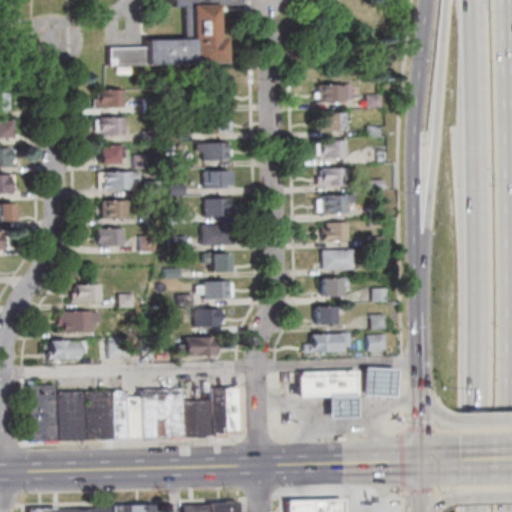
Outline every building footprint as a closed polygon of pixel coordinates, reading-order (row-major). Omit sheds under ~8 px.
[(103,65),(103,47),(140,46),(140,38),(179,37),(178,6),(168,6),(168,0),(234,0),(235,4),(210,5),(210,36),(216,36),(217,62),(204,62),(204,76),(188,77),(188,63),(103,65)] [(307,84),(307,90),(303,90),(303,97),(306,97),(306,101),(331,100),(331,97),(338,97),(338,83),(307,84)] [(194,103),(193,87),(218,87),(218,103),(194,103)] [(88,98),(92,98),(92,89),(116,88),(117,106),(88,107),(88,98)] [(8,91),(0,91),(0,110),(8,110),(8,91)] [(352,93),(353,107),(367,106),(367,93),(352,93)] [(157,97),(172,97),(172,110),(158,110),(157,97)] [(138,113),(138,98),(151,98),(151,112),(138,113)] [(304,128),(333,129),(333,110),(304,110),(304,128)] [(222,122),(222,132),(194,133),(193,115),(219,115),(219,122),(222,122)] [(89,130),(89,119),(94,119),(93,117),(117,116),(118,134),(96,134),(96,130),(89,130)] [(0,136),(9,137),(9,118),(0,118),(0,136)] [(353,124),(353,135),(367,135),(368,125),(353,124)] [(173,126),(173,137),(158,138),(158,126),(173,126)] [(152,139),(138,139),(138,130),(152,130),(152,139)] [(304,138),(333,138),(333,156),(308,156),(308,154),(304,155),(304,138)] [(194,159),(194,141),(219,141),(220,158),(194,159)] [(93,144),(111,143),(112,161),(94,162),(93,144)] [(0,165),(13,165),(13,147),(0,146),(0,165)] [(128,168),(127,154),(144,154),(144,168),(128,168)] [(176,154),(176,166),(161,166),(160,155),(176,154)] [(309,166),(334,166),(334,184),(306,185),(305,175),(309,175),(309,166)] [(195,188),(195,171),(220,170),(221,184),(219,184),(219,188),(195,188)] [(92,172),(132,171),(132,179),(125,179),(125,188),(92,189),(92,172)] [(0,173),(8,173),(9,192),(0,192),(0,173)] [(356,179),(356,190),(370,189),(370,178),(356,179)] [(138,180),(153,180),(154,194),(138,195),(138,180)] [(162,195),(161,185),(177,184),(177,194),(162,195)] [(304,198),(304,211),(308,211),(309,213),(336,212),(336,202),(341,202),(341,193),(309,194),(309,198),(304,198)] [(225,204),(225,215),(196,215),(195,198),(221,197),(221,204),(225,204)] [(121,217),(96,218),(95,200),(120,200),(121,217)] [(0,220),(0,202),(8,202),(9,220),(0,220)] [(356,207),(356,218),(370,218),(370,206),(356,207)] [(177,222),(162,222),(162,209),(177,209),(177,222)] [(154,213),(154,223),(140,223),(140,213),(154,213)] [(356,219),(356,227),(370,227),(370,219),(356,219)] [(310,226),(310,239),(335,239),(334,221),(314,221),(314,226),(310,226)] [(194,243),(193,223),(220,222),(220,235),(223,234),(224,243),(194,243)] [(90,228),(116,227),(116,246),(95,246),(95,241),(91,241),(90,228)] [(134,251),(133,235),(147,235),(147,251),(134,251)] [(162,236),(178,235),(178,249),(162,249),(162,236)] [(357,236),(357,247),(371,246),(371,236),(357,236)] [(310,249),(310,268),(340,268),(340,248),(310,249)] [(193,252),(219,252),(220,270),(203,271),(203,262),(194,262),(193,252)] [(174,278),(157,278),(157,268),(174,268),(174,278)] [(308,277),(309,297),(329,297),(329,286),(334,286),(334,276),(308,277)] [(194,299),(194,282),(220,281),(220,298),(194,299)] [(65,291),(69,291),(69,285),(94,284),(94,301),(66,302),(65,291)] [(358,288),(359,301),(374,301),(374,287),(358,288)] [(112,306),(112,293),(126,293),(126,306),(112,306)] [(169,304),(169,295),(184,295),(184,304),(169,304)] [(311,304),(311,323),(331,323),(331,314),(337,314),(337,304),(311,304)] [(216,327),(194,328),(193,310),(221,310),(222,323),(215,323),(216,327)] [(98,321),(92,322),(92,330),(63,331),(63,311),(98,311),(98,321)] [(364,313),(365,328),(379,328),(378,313),(364,313)] [(306,333),(307,342),(297,342),(298,353),(335,351),(335,345),(344,344),(343,331),(306,333)] [(361,334),(361,351),(380,351),(379,334),(361,334)] [(211,355),(190,355),(190,349),(183,350),(183,337),(211,336),(211,345),(214,345),(215,353),(211,353),(211,355)] [(127,357),(96,358),(96,338),(127,337),(127,357)] [(155,337),(155,351),(143,351),(142,337),(155,337)] [(79,357),(48,358),(48,350),(51,350),(50,340),(85,339),(85,351),(79,352),(79,357)] [(357,393),(357,366),(389,367),(388,394),(357,393)] [(296,371),(297,375),(294,375),(295,395),(351,393),(351,369),(296,371)] [(204,387),(204,399),(205,434),(205,436),(220,435),(220,431),(235,431),(234,386),(204,387)] [(107,437),(78,438),(76,389),(112,388),(113,396),(105,396),(107,437)] [(133,388),(133,395),(134,435),(176,434),(176,399),(176,388),(133,388)] [(76,389),(48,390),(50,439),(78,438),(76,389)] [(324,391),(349,391),(349,395),(350,395),(351,415),(324,416),(323,396),(324,396),(324,391)] [(134,435),(119,435),(119,396),(133,395),(134,435)] [(119,396),(113,396),(105,396),(107,437),(119,436),(119,435),(119,396)] [(176,399),(176,434),(205,434),(204,399),(176,399)] [(310,511),(310,498),(337,497),(337,511),(310,511)] [(282,511),(282,500),(310,498),(310,511),(282,511)] [(203,511),(203,502),(231,501),(231,511),(203,511)] [(175,511),(175,503),(203,502),(203,511),(175,511)] [(118,511),(118,505),(148,503),(148,511),(118,511)]
